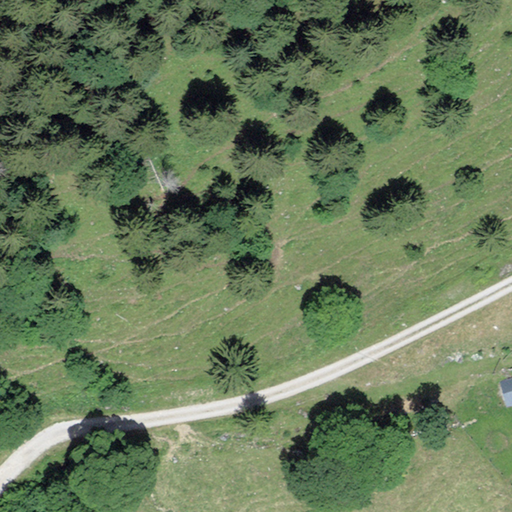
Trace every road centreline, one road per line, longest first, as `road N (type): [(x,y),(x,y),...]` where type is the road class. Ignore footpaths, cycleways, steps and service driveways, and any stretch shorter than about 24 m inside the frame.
road 1 (track): [(511,281),(269,395),(60,433),(0,481)]
road 2 (track): [(315,378),(382,391),(511,360)]
